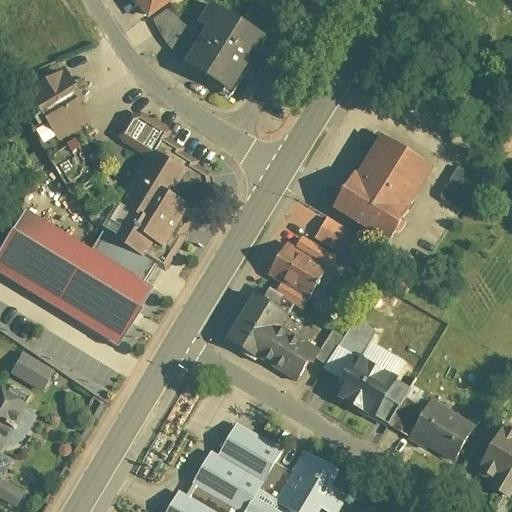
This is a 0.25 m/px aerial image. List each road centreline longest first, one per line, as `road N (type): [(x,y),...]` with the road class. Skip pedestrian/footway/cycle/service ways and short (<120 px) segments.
road 1 (residential): [(172,338),(453,511)]
road 2 (residential): [(91,0),(154,88),(285,167)]
road 3 (secondary): [(172,338),(285,167)]
road 4 (secondary): [(71,511),(172,338)]
road 5 (secondary): [(285,167),(386,0)]
